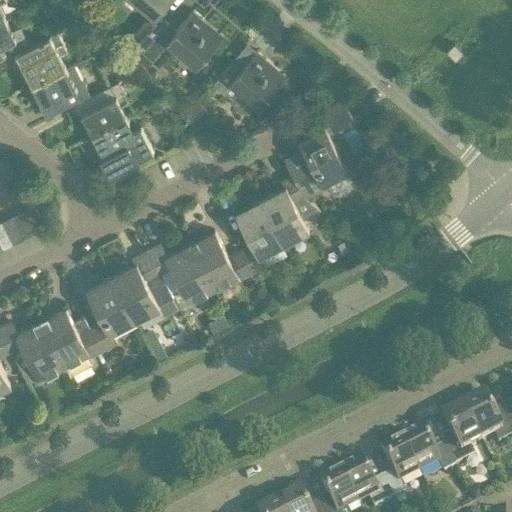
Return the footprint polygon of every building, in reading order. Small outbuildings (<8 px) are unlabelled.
[(134,0),(152,15),(120,51),(133,62),(143,50),(167,22),(158,15),(170,0),(134,0)] [(177,31),(167,22),(143,50),(154,59),(168,42),(198,67),(224,35),(194,10),(177,31)] [(7,16),(0,19),(0,59),(15,52),(30,45),(20,25),(13,29),(7,16)] [(30,45),(15,52),(32,84),(67,66),(67,65),(61,53),(68,50),(59,30),(30,45)] [(454,41),(447,49),(455,57),(463,50),(454,41)] [(234,57),(213,82),(233,97),(240,89),(261,107),(287,76),(258,50),(244,66),(234,57)] [(74,62),(67,65),(67,66),(32,84),(48,117),(77,102),(91,95),(81,76),(74,62)] [(91,95),(77,102),(93,134),(128,116),(121,104),(128,100),(119,80),(91,95)] [(325,125),(329,132),(354,119),(343,97),(317,111),(325,125)] [(128,116),(93,134),(111,170),(154,150),(141,127),(134,130),(128,116)] [(329,132),(325,125),(300,138),(305,148),(285,158),(293,174),(305,197),(307,197),(326,187),(324,182),(326,181),(333,195),(355,183),(348,169),(329,132)] [(320,208),(307,197),(305,197),(293,174),(282,180),(285,185),(261,198),(284,242),(309,229),(303,217),(320,208)] [(284,242),(261,198),(237,210),(253,242),(242,247),(254,271),(266,264),(261,254),(284,242)] [(35,232),(46,226),(34,204),(23,209),(35,232)] [(12,215),(24,237),(35,232),(23,209),(12,215)] [(13,243),(24,237),(12,215),(2,220),(13,243)] [(13,243),(2,220),(0,221),(0,243),(2,248),(13,243)] [(215,231),(190,244),(213,287),(237,274),(239,279),(251,272),(238,249),(228,255),(215,231)] [(213,287),(190,244),(167,257),(160,243),(147,249),(172,296),(173,296),(161,271),(171,266),(189,300),(213,287)] [(172,296),(147,249),(133,257),(136,262),(111,275),(134,319),(159,306),(158,304),(159,303),(164,315),(178,308),(172,296)] [(134,319),(111,275),(87,288),(103,319),(93,324),(105,348),(117,341),(112,331),(134,319)] [(41,321),(64,364),(88,351),(90,355),(101,350),(89,326),(78,332),(66,308),(41,321)] [(64,364),(41,321),(17,333),(10,320),(0,325),(0,329),(10,348),(11,348),(27,378),(37,373),(39,377),(64,364)] [(0,387),(10,383),(0,364),(0,354),(6,351),(0,338),(0,387)] [(511,437),(511,423),(507,413),(496,419),(484,395),(463,405),(482,442),(494,436),(498,445),(511,437)] [(482,442),(463,405),(442,416),(455,440),(444,446),(455,467),(467,461),(475,457),(471,448),(482,442)] [(455,467),(444,446),(434,451),(421,427),(401,437),(419,474),(439,464),(444,473),(455,467)] [(419,474),(401,437),(380,448),(393,473),(383,478),(394,500),(406,494),(400,483),(419,474)] [(394,500),(383,478),(373,484),(360,459),(340,469),(358,505),(369,499),(375,509),(382,506),(394,500)] [(343,511),(358,505),(340,469),(319,480),(332,504),(322,509),(323,511),(343,511)] [(323,511),(322,509),(315,511),(309,511),(298,490),(277,501),(283,511),(323,511)] [(474,490),(469,493),(474,504),(485,498),(482,492),(474,490)] [(283,511),(277,501),(258,511),(283,511)]
